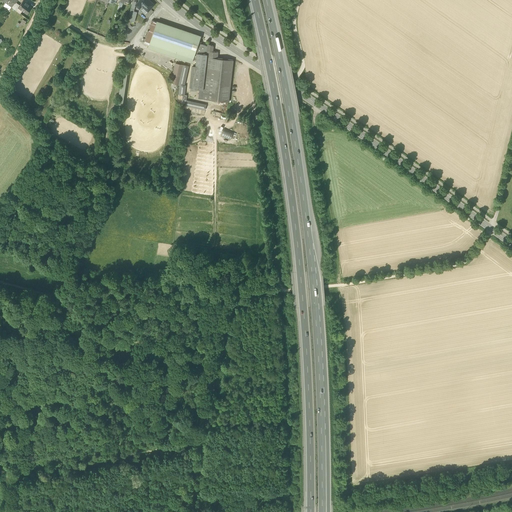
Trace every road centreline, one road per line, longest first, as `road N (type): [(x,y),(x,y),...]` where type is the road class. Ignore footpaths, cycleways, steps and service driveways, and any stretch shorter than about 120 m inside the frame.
road 1 (motorway): [(255,0),(295,226),(310,511)]
road 2 (motorway): [(322,502),(307,226),(266,0)]
road 3 (track): [(240,54),(271,227),(286,511)]
road 4 (residential): [(511,244),(166,0)]
road 5 (track): [(351,489),(343,285)]
road 6 (track): [(343,285),(318,105)]
